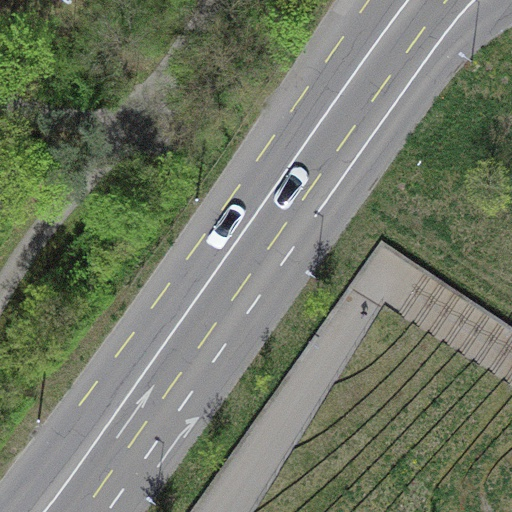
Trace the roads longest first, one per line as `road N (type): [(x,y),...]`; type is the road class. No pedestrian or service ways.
road 1 (primary): [(33,511),(413,0)]
road 2 (motorway): [(511,408),(441,511)]
